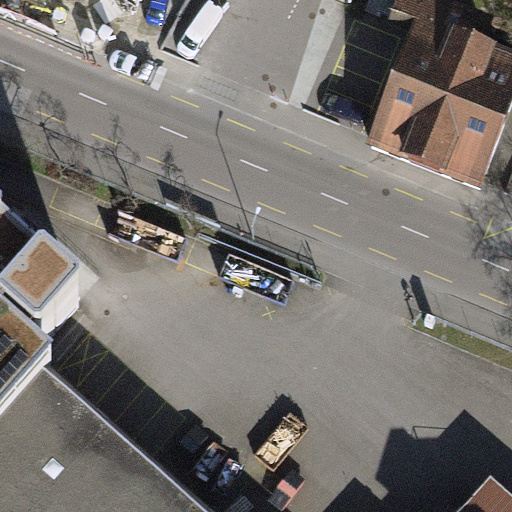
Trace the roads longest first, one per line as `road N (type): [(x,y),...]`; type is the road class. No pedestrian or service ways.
road 1 (secondary): [(0,59),(511,269)]
road 2 (unknown): [(351,350),(511,467)]
